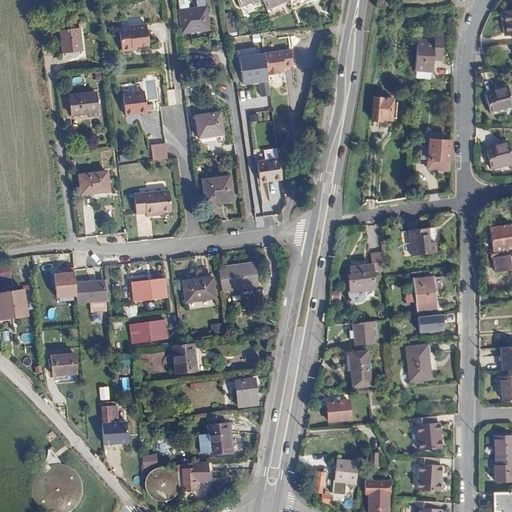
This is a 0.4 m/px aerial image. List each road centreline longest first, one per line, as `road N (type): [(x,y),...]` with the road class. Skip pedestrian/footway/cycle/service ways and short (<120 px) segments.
road 1 (secondary): [(276,501),(363,0)]
road 2 (secondary): [(312,230),(258,501)]
road 3 (secondary): [(355,0),(312,230)]
road 4 (residential): [(467,415),(467,199)]
road 5 (residential): [(467,199),(466,52),(485,0)]
road 6 (residential): [(136,511),(0,364)]
road 7 (residential): [(197,244),(0,255)]
road 8 (residential): [(174,125),(197,244)]
